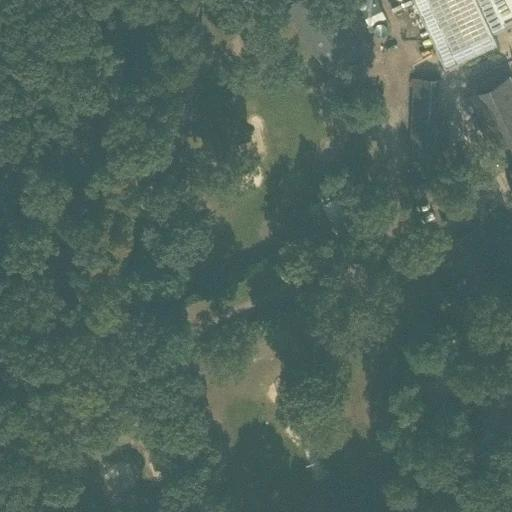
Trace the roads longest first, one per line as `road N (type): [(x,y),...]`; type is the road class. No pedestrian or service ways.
road 1 (unknown): [(42,377),(135,354),(388,232),(402,193),(402,59),(442,59),(511,190)]
road 2 (track): [(75,247),(71,187),(92,0)]
